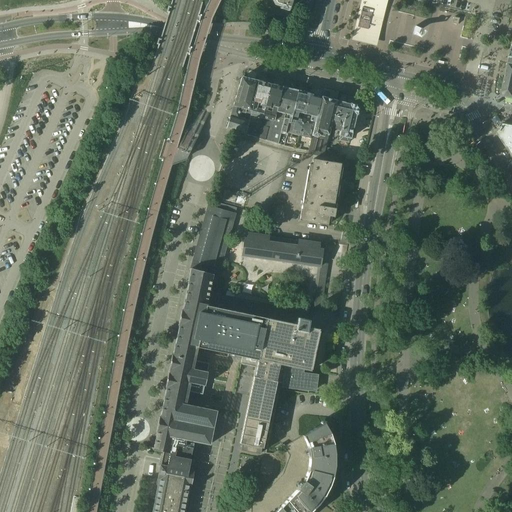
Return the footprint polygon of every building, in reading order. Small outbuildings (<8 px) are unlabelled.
[(367,29),(377,32),(384,3),(375,0),(372,13),(361,10),(358,24),(361,25),(361,23),(363,24),(364,24),(364,25),(366,25),(365,26),(368,27),(367,29)] [(372,13),(375,0),(372,0),(363,0),(361,10),(372,13)] [(361,25),(358,24),(355,37),(375,42),(377,32),(367,29),(368,27),(365,26),(366,25),(364,25),(364,24),(363,24),(361,23),(361,25)] [(227,129),(232,131),(246,135),(250,121),(240,118),(242,112),(245,113),(246,109),(252,111),(259,82),(254,80),(253,79),(249,78),(248,79),(242,77),(227,129)] [(259,82),(252,111),(250,121),(246,135),(257,138),(262,122),(271,85),(259,82)] [(262,122),(257,138),(267,141),(270,127),(265,126),(267,119),(275,121),(276,115),(283,88),(271,85),(262,122)] [(298,91),(283,88),(276,115),(285,117),(283,121),(281,131),(288,133),(298,91)] [(299,117),(300,113),(305,114),(310,94),(298,91),(288,133),(297,135),(296,138),(298,139),(304,119),(299,117)] [(304,119),(298,139),(301,140),(302,136),(311,138),(311,136),(321,97),(310,94),(305,114),(314,116),(313,121),(304,119)] [(337,101),(321,97),(311,136),(315,137),(315,135),(320,136),(320,135),(323,136),(323,134),(328,135),(331,124),(337,101)] [(337,101),(331,124),(335,125),(335,128),(341,129),(339,135),(341,136),(340,140),(349,142),(350,138),(352,138),(353,136),(354,136),(355,135),(356,129),(355,127),(352,127),(355,115),(357,114),(359,108),(355,104),(349,103),(348,103),(337,101)] [(511,138),(511,123),(504,122),(498,131),(504,140),(507,138),(511,138)] [(460,151),(463,149),(464,146),(462,143),(456,142),(453,143),(452,146),(454,149),(454,151),(456,151),(457,150),(457,152),(459,152),(460,151)] [(325,146),(323,157),(336,159),(338,149),(326,147),(325,146)] [(305,186),(299,221),(326,226),(328,217),(334,218),(334,214),(332,213),(340,164),(312,159),(308,186),(305,186)] [(234,202),(236,196),(227,194),(225,200),(234,202)] [(208,209),(188,282),(211,287),(213,275),(218,276),(237,208),(210,201),(208,209)] [(326,264),(321,263),(322,250),(319,249),(319,243),(299,240),(298,241),(268,237),(269,236),(248,233),(247,239),(244,239),(242,256),(280,261),(318,266),(325,267),(326,264)] [(324,274),(317,273),(312,308),(320,309),(324,274)] [(153,450),(164,452),(158,480),(159,480),(152,511),(208,511),(211,502),(208,501),(211,489),(191,485),(193,472),(189,471),(191,457),(193,448),(185,447),(186,441),(220,448),(228,414),(221,412),(220,417),(216,416),(216,411),(186,405),(188,392),(202,395),(204,387),(207,387),(210,374),(207,373),(209,364),(195,361),(198,348),(259,361),(242,444),(241,444),(240,451),(259,454),(274,382),(273,382),(277,365),(310,372),(311,370),(319,332),(319,331),(319,330),(308,327),(309,321),(297,318),(296,325),(207,307),(207,305),(211,287),(188,282),(179,326),(178,335),(177,335),(177,337),(176,345),(175,348),(174,355),(172,355),(166,388),(161,416),(160,416),(157,432),(153,450)] [(308,470),(306,475),(330,481),(334,465),(334,453),(333,444),(329,432),(323,423),(302,435),(306,442),(308,448),(309,457),(309,463),(308,470)] [(329,485),(330,481),(306,475),(306,476),(303,481),(298,489),(282,505),(287,511),(309,511),(318,504),(323,497),(329,485)]
